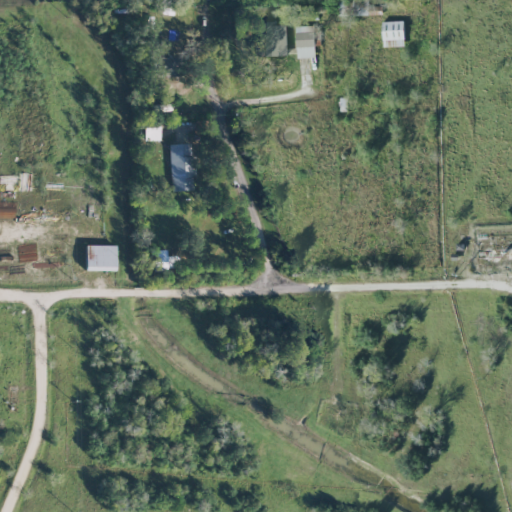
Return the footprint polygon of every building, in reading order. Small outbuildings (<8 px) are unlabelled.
[(370,0),(355,0),(352,0),(352,15),(370,15),(370,0)] [(405,47),(404,21),(383,22),(384,48),(405,47)] [(288,57),(287,23),(258,24),(258,34),(254,34),(255,57),(288,57)] [(297,27),(297,58),(315,58),(314,26),(297,27)] [(149,77),(175,76),(175,57),(149,57),(149,77)] [(159,140),(158,127),(143,127),(143,141),(159,140)] [(168,144),(170,191),(192,190),(191,143),(168,144)] [(115,245),(85,245),(84,270),(114,271),(115,245)] [(166,250),(152,250),(152,272),(166,272),(166,250)]
